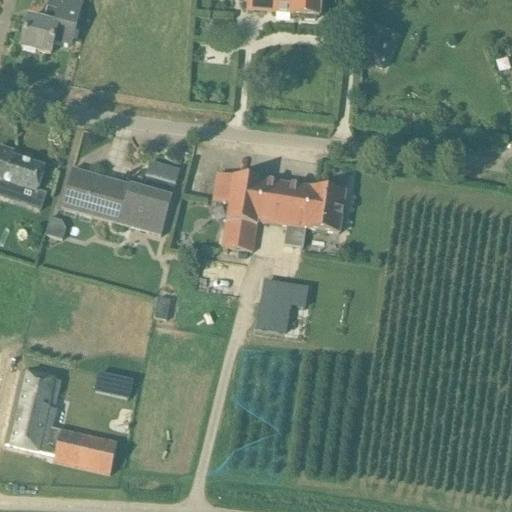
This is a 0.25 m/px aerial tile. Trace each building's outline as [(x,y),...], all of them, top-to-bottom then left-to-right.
[(247,0),(246,13),(291,16),(291,18),(304,18),(304,22),(315,23),(315,19),(319,19),(320,0),(247,0)] [(59,11),(47,8),(43,24),(28,20),(21,49),(50,56),(54,43),(71,47),(80,14),(59,9),(59,11)] [(396,38),(371,28),(357,60),(383,71),(396,38)] [(0,150),(0,201),(19,207),(24,191),(36,195),(45,170),(12,159),(14,155),(0,150)] [(179,172),(150,164),(146,180),(147,180),(143,193),(72,172),(60,211),(160,239),(174,188),(175,188),(179,172)] [(258,224),(265,225),(271,184),(234,178),(218,176),(214,204),(229,206),(223,250),(253,254),(258,224)] [(271,184),(265,225),(287,228),(284,248),(303,250),(306,231),(339,236),(345,195),(311,190),(271,184)] [(202,250),(200,259),(214,261),(215,251),(202,250)] [(331,275),(333,262),(294,256),(292,269),(331,275)] [(377,283),(379,270),(339,266),(337,279),(377,283)] [(304,290),(262,284),(255,331),(283,335),(287,307),(302,309),(304,290)] [(360,355),(372,355),(374,286),(361,285),(360,355)] [(159,300),(157,306),(155,321),(166,323),(168,308),(169,307),(169,302),(159,300)] [(322,353),(355,354),(355,341),(322,340),(322,353)] [(124,420),(134,381),(89,370),(79,408),(124,420)] [(22,375),(6,448),(46,457),(55,459),(53,465),(110,478),(117,446),(50,431),(58,391),(59,388),(60,384),(22,375)] [(42,468),(26,468),(26,454),(2,453),(1,481),(42,483),(42,468)]
